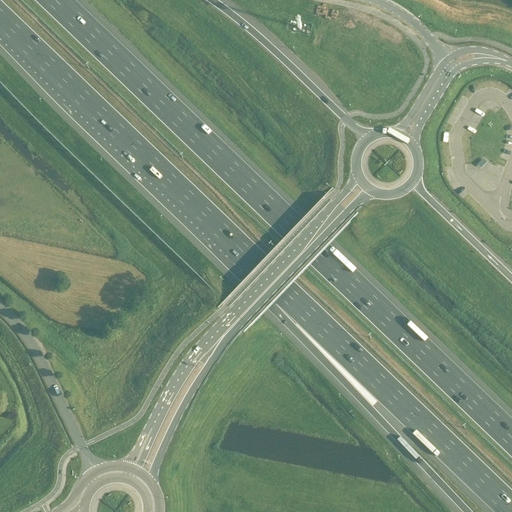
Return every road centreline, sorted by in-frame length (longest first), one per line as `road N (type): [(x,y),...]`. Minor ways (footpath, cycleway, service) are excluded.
road 1 (motorway): [(511,438),(54,0)]
road 2 (motorway): [(0,19),(279,287)]
road 3 (motorway): [(279,287),(511,510)]
road 4 (motorway): [(279,287),(370,409),(466,511)]
road 5 (motorway): [(367,139),(209,0)]
road 6 (tertiary): [(95,472),(36,352),(0,306)]
road 7 (primary): [(149,480),(220,332)]
road 8 (primary): [(220,332),(327,220)]
road 9 (motorway): [(511,279),(413,181)]
